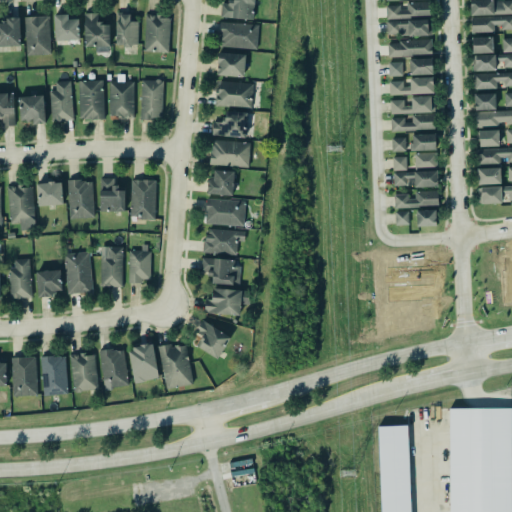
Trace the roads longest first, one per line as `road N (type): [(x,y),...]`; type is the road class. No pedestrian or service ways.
road 1 (secondary): [(0,471),(129,459),(406,386)]
road 2 (residential): [(448,0),(462,346)]
road 3 (residential): [(191,0),(169,308)]
road 4 (secondary): [(201,413),(0,439)]
road 5 (secondary): [(462,346),(272,392)]
road 6 (residential): [(0,155),(180,152)]
road 7 (residential): [(0,330),(169,308)]
